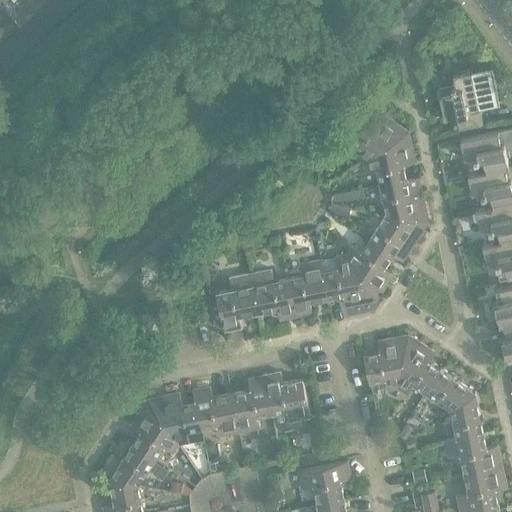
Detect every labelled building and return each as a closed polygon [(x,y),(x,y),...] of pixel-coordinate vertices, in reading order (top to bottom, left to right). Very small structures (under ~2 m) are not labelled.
[(460,130),(484,125),(480,106),(497,103),(489,66),(454,74),(456,83),(439,87),(445,118),(457,116),(460,130)] [(362,162),(408,131),(382,113),(375,124),(362,115),(348,138),(360,146),(354,156),(362,162)] [(475,156),(478,172),(509,167),(509,166),(506,150),(511,148),(511,128),(462,139),(465,158),(475,156)] [(408,131),(362,162),(365,172),(377,170),(380,184),(406,179),(403,164),(415,162),(408,131)] [(482,192),(486,208),(511,202),(511,164),(509,166),(509,167),(478,172),(469,174),(473,194),(482,192)] [(380,184),(386,214),(427,222),(422,196),(410,199),(406,179),(380,184)] [(511,202),(486,208),(476,210),(480,229),(489,227),(493,243),(511,239),(511,202)] [(339,203),(338,212),(349,214),(350,206),(339,203)] [(386,214),(370,239),(392,254),(402,261),(427,222),(386,214)] [(346,255),(376,299),(394,272),(384,266),(392,254),(370,239),(362,252),(352,245),(346,255)] [(511,239),(493,243),(483,245),(487,264),(497,262),(500,279),(511,276),(511,239)] [(323,271),(329,297),(343,295),(345,306),(376,299),(346,255),(335,257),(337,268),(323,271)] [(288,278),(296,316),(312,313),(310,301),(329,297),(323,271),(321,260),(299,264),(302,275),(288,278)] [(273,281),(271,270),(250,274),(258,312),(276,308),(279,320),(296,316),(288,278),(273,281)] [(214,326),(223,324),(224,331),(242,327),(239,316),(258,312),(250,274),(229,278),(232,290),(216,293),(218,301),(209,302),(214,326)] [(483,302),(486,317),(498,315),(500,325),(503,325),(511,322),(511,285),(496,289),(499,301),(492,302),(491,301),(483,302)] [(490,337),(493,352),(505,349),(507,361),(511,359),(511,322),(503,325),(506,336),(500,337),(499,335),(490,337)] [(397,388),(408,334),(377,341),(379,353),(364,356),(369,382),(384,379),(387,390),(397,388)] [(408,334),(397,388),(407,394),(414,384),(426,392),(440,369),(428,362),(435,352),(408,334)] [(440,369),(426,392),(450,408),(474,392),(440,369)] [(264,375),(271,413),(286,410),(288,421),(311,417),(303,379),(283,383),(280,372),(264,375)] [(231,394),(238,431),(260,427),(258,415),(271,413),(264,375),(247,379),(250,390),(231,394)] [(196,401),(201,427),(216,424),(218,436),(238,431),(231,394),(212,398),(210,387),(192,390),(195,401),(196,401)] [(457,438),(450,439),(457,438),(483,433),(474,392),(450,408),(457,438)] [(148,399),(178,444),(179,444),(189,442),(187,430),(201,427),(196,401),(195,401),(181,404),(179,393),(148,399)] [(133,444),(155,459),(163,446),(173,453),(178,444),(148,399),(131,425),(141,432),(133,444)] [(318,415),(311,417),(315,434),(322,432),(318,415)] [(406,423),(399,433),(406,437),(413,427),(406,423)] [(457,438),(450,439),(446,440),(449,458),(460,455),(464,474),(502,465),(498,444),(486,447),(483,433),(457,438)] [(416,439),(406,441),(408,448),(418,446),(416,439)] [(273,440),(260,443),(262,452),(276,449),(273,440)] [(101,470),(111,476),(110,478),(110,479),(138,484),(155,459),(133,444),(121,462),(111,455),(101,470)] [(317,505),(344,499),(340,480),(351,478),(348,460),(299,471),(303,488),(314,486),(317,505)] [(502,465),(464,474),(468,494),(457,496),(460,511),(461,511),(498,504),(495,489),(507,487),(502,465)] [(424,468),(413,471),(416,483),(426,481),(424,468)] [(104,511),(143,511),(138,484),(110,479),(113,493),(115,503),(103,505),(104,511)] [(172,480),(171,490),(179,491),(181,482),(172,480)] [(439,511),(434,487),(420,490),(425,511),(439,511)] [(319,511),(346,511),(344,499),(317,505),(319,511)]
